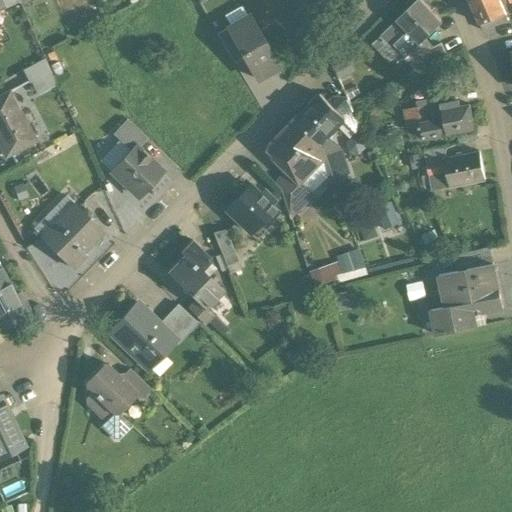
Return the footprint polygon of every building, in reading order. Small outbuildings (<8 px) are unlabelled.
[(419,0),(397,22),(381,38),(373,47),(390,64),(398,56),(403,61),(442,24),(419,0)] [(497,0),(474,0),(468,2),(478,25),(485,22),(487,27),(496,24),(494,19),(504,14),(497,0)] [(250,16),(226,29),(243,59),(256,81),(279,68),(250,16)] [(226,29),(216,35),(233,64),(243,59),(226,29)] [(440,45),(409,62),(415,73),(446,56),(440,45)] [(44,59),(23,71),(30,84),(31,83),(39,97),(47,93),(40,79),(50,73),(44,59)] [(36,142),(10,93),(0,98),(0,147),(5,158),(36,142)] [(344,120),(320,96),(296,120),(321,144),(327,138),(344,120)] [(457,103),(448,105),(449,110),(442,111),(444,122),(447,136),(451,135),(474,130),(469,106),(458,108),(457,103)] [(418,108),(404,111),(408,131),(421,129),(421,127),(422,126),(418,108)] [(147,140),(127,120),(112,137),(130,153),(134,149),(136,151),(147,140)] [(321,144),(296,120),(294,122),(297,125),(286,137),(287,138),(284,141),(276,142),(272,146),(271,155),(289,172),(301,183),(302,183),(326,157),(322,146),(321,144)] [(422,126),(421,127),(421,129),(423,141),(447,136),(444,122),(422,126)] [(474,130),(451,135),(454,145),(476,141),(474,130)] [(340,151),(327,138),(321,144),(322,146),(326,157),(337,187),(349,182),(346,175),(347,175),(339,151),(340,151)] [(444,147),(424,151),(426,164),(431,192),(450,189),(445,161),(446,160),(444,147)] [(130,153),(111,174),(134,195),(145,192),(161,174),(136,151),(134,149),(130,153)] [(446,160),(445,161),(450,189),(484,182),(479,154),(446,160)] [(301,183),(289,172),(276,186),(279,190),(290,219),(314,194),(302,183),(301,183)] [(259,196),(249,187),(235,202),(234,201),(228,207),(229,209),(226,212),(249,234),(259,223),(264,228),(277,214),(270,207),(274,202),(264,192),(259,196)] [(103,233),(75,205),(41,239),(73,269),(85,257),(83,254),(103,233)] [(236,262),(225,233),(215,237),(230,276),(240,272),(235,262),(236,262)] [(211,260),(192,242),(181,253),(184,256),(167,275),(195,301),(206,311),(207,310),(223,292),(206,276),(213,268),(208,263),(211,260)] [(487,249),(454,256),(457,272),(490,266),(487,249)] [(457,272),(438,276),(442,296),(477,289),(497,285),(493,265),(457,272)] [(1,270),(0,270),(0,331),(26,318),(21,308),(25,306),(20,296),(15,298),(1,270)] [(497,285),(477,289),(481,314),(502,310),(497,285)] [(442,296),(429,298),(436,336),(477,328),(474,315),(481,314),(477,289),(442,296)] [(206,311),(195,301),(187,309),(206,327),(214,317),(207,310),(206,311)] [(159,325),(137,304),(108,334),(142,366),(157,350),(163,356),(175,343),(176,342),(159,325)] [(198,325),(178,305),(159,325),(176,342),(175,343),(178,346),(198,325)] [(122,380),(108,366),(102,367),(86,384),(87,390),(92,394),(86,401),(87,407),(102,422),(108,421),(132,395),(135,392),(122,380)] [(150,390),(131,371),(122,380),(135,392),(132,395),(138,401),(144,400),(149,395),(150,390)] [(0,397),(0,457),(23,446),(0,397)]
